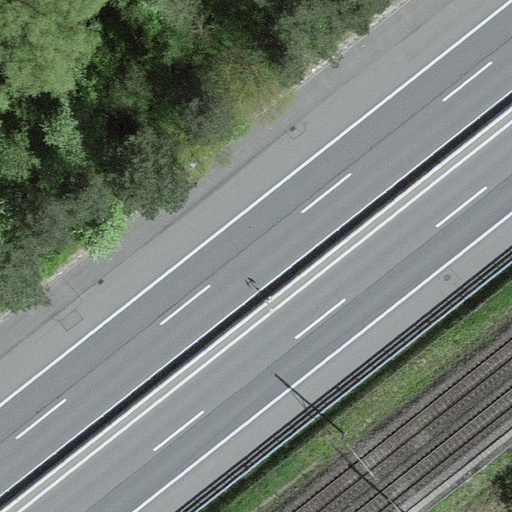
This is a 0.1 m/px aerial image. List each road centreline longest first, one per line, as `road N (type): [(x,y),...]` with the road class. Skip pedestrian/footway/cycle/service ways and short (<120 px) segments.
road 1 (motorway): [(511,45),(0,451)]
road 2 (motorway): [(75,511),(511,165)]
